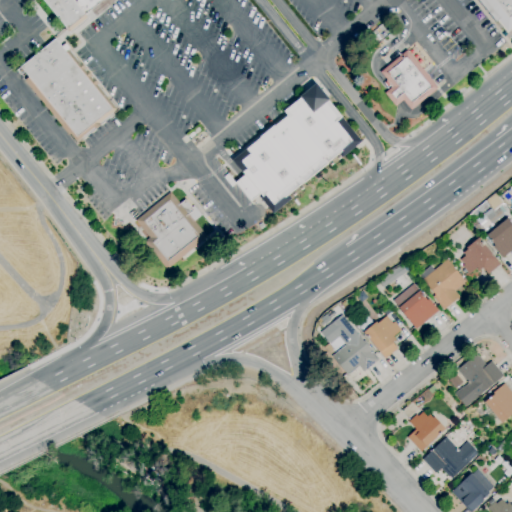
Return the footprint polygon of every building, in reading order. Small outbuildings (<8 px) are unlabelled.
[(116,0),(115,1),(114,0),(103,0),(85,15),(88,20),(71,34),(43,0),(116,0)] [(511,29),(507,33),(497,22),(496,22),(477,0),(511,0),(511,29)] [(65,43),(119,110),(76,145),(24,81),(29,78),(20,66),(55,38),(61,46),(65,43)] [(411,110),(403,100),(395,107),(384,94),(391,88),(389,86),(387,87),(385,84),(386,83),(385,82),(386,81),(380,73),(406,50),(438,88),(411,110)] [(274,215),(364,143),(317,84),(284,112),(288,117),(231,162),(243,177),(237,182),(252,200),(258,195),(274,215)] [(166,270),(144,242),(149,238),(135,221),(171,193),(180,204),(185,200),(191,208),(194,206),(201,216),(194,222),(207,238),(166,270)] [(484,229),(480,224),(487,219),(484,215),(492,208),(490,206),(476,218),(472,213),(495,194),(503,204),(501,206),(506,212),(505,213),(506,215),(501,219),(500,218),(492,225),(491,224),(484,229)] [(511,250),(502,259),(493,248),(490,245),(492,243),(490,241),(489,242),(487,239),(488,238),(486,236),(508,218),(511,223),(511,250)] [(472,278),(467,272),(464,274),(462,271),(464,269),(462,267),(464,265),(457,256),(478,238),(500,265),(488,275),(483,269),(472,278)] [(443,311),(433,297),(435,296),(419,275),(430,266),(434,270),(447,260),(465,282),(463,284),(455,291),(460,298),(443,311)] [(383,288),(378,281),(402,265),(407,272),(383,288)] [(416,329),(393,301),(413,285),(427,302),(429,300),(438,312),(416,329)] [(345,311),(340,304),(346,300),(351,307),(345,311)] [(385,359),(357,326),(367,317),(373,324),(376,322),(377,324),(387,316),(384,313),(390,309),(398,318),(392,323),(393,324),(395,322),(401,330),(393,337),(396,340),(392,343),(397,349),(385,359)] [(348,376),(332,357),(345,346),(339,337),(330,345),(320,333),(342,315),(379,360),(363,373),(359,367),(348,376)] [(465,407),(455,394),(468,384),(457,370),(461,367),(458,362),(469,353),(473,357),(477,354),(486,366),(492,361),(504,376),(465,407)] [(452,387),(460,383),(455,373),(447,377),(452,387)] [(511,414),(501,424),(497,419),(492,422),(485,412),(489,409),(484,403),(494,395),(493,393),(504,384),(511,393),(511,414)] [(431,395),(428,390),(433,386),(437,390),(431,395)] [(420,453),(407,438),(416,430),(408,422),(421,410),(427,417),(430,415),(434,419),(435,418),(445,429),(420,453)] [(451,479),(449,476),(448,477),(440,469),(434,474),(422,460),(446,438),(458,451),(467,442),(478,454),(451,479)] [(500,452),(497,449),(503,441),(506,444),(500,452)] [(498,465),(494,460),(498,456),(503,460),(498,465)] [(511,474),(508,478),(503,473),(506,470),(501,464),(505,460),(511,467),(511,474)] [(472,511),(468,511),(451,493),(461,483),(458,480),(462,476),(466,479),(472,473),(473,474),(477,470),(493,487),(488,492),(489,494),(480,502),(481,504),(472,511)] [(490,511),(487,508),(495,502),(496,504),(502,499),(506,504),(508,502),(511,506),(511,511),(490,511)]
